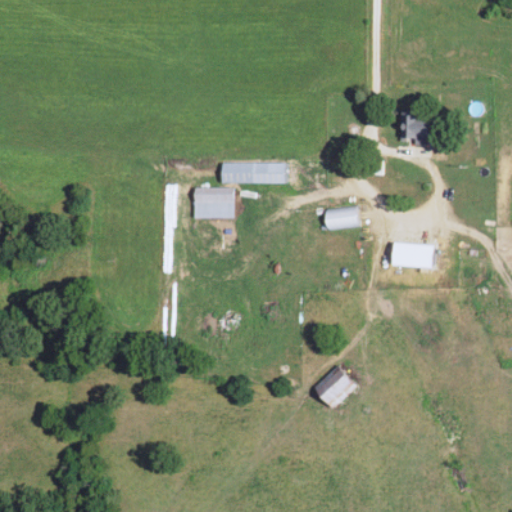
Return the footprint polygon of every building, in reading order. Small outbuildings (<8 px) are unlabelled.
[(403,140),(438,140),(438,115),(403,115),(403,140)] [(289,164),(256,164),(256,185),(289,185),(289,164)] [(197,220),(238,220),(238,190),(197,190),(197,220)] [(361,230),(361,208),(329,208),(329,230),(361,230)] [(417,278),(439,279),(439,250),(417,250),(417,278)] [(336,409),(361,387),(341,365),(316,387),(336,409)]
